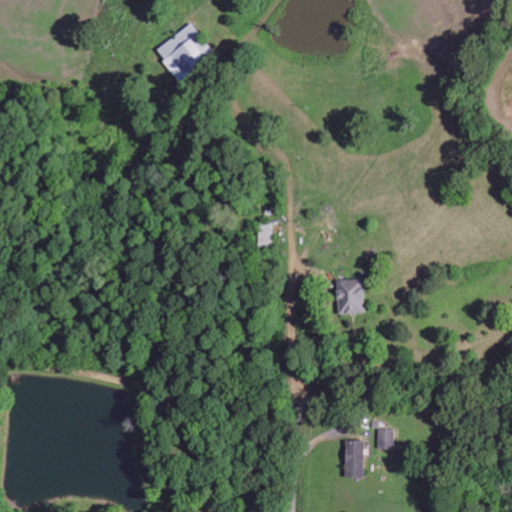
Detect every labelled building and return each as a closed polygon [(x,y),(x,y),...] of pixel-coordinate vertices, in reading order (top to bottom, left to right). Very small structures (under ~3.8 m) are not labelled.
[(158,51),(179,77),(214,50),(193,23),(158,51)] [(274,245),(273,223),(260,224),(261,245),(274,245)] [(338,314),(366,313),(364,278),(337,280),(338,314)] [(397,429),(380,429),(380,448),(397,449),(397,429)] [(346,477),(365,477),(366,440),(347,440),(346,477)]
